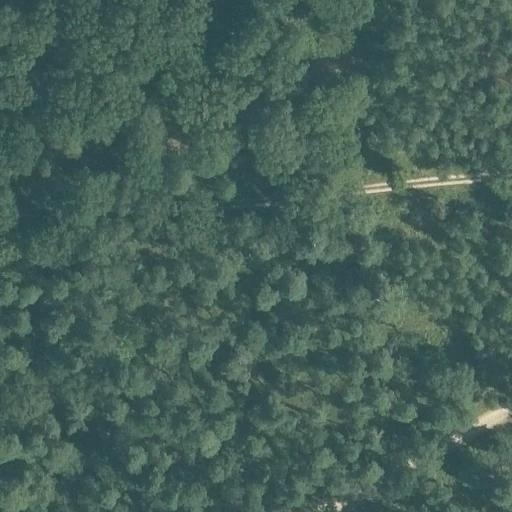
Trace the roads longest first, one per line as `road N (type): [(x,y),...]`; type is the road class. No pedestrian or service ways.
road 1 (track): [(511,179),(0,209)]
road 2 (track): [(346,511),(511,418)]
